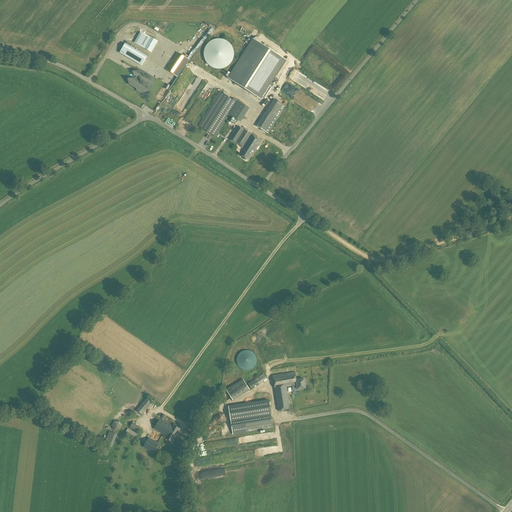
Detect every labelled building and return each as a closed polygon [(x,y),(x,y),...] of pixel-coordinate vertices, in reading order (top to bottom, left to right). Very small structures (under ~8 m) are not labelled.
[(151,52),(157,42),(144,34),(138,45),(151,52)] [(261,99),(286,60),(252,39),(227,78),(261,99)] [(141,65),(147,56),(131,47),(126,44),(125,43),(119,52),(141,65)] [(188,60),(180,55),(169,71),(177,77),(188,60)] [(134,77),(136,78),(135,78),(134,78),(128,81),(129,86),(135,89),(136,90),(136,91),(136,92),(140,94),(141,94),(142,94),(145,94),(149,93),(150,93),(147,86),(145,84),(145,83),(146,84),(147,84),(151,84),(152,83),(151,80),(149,76),(146,75),(146,76),(142,75),(143,74),(143,73),(143,72),(142,72),(141,71),(140,71),(139,70),(133,73),(134,77)] [(215,137),(237,103),(220,92),(198,126),(215,137)] [(268,133),(286,106),(274,99),(257,126),(268,133)] [(242,148),(251,134),(238,126),(229,139),(242,148)] [(251,134),(242,148),(241,150),(242,151),(239,155),(248,161),(253,154),(262,141),(251,134)] [(256,361),(256,360),(256,358),(256,357),(255,356),(254,355),(253,354),(252,353),(251,352),(250,351),(249,351),(247,351),(246,351),(244,351),(243,351),(242,352),(241,352),(240,353),(239,354),(238,355),(237,357),(237,358),(236,359),(236,361),(236,362),(237,363),(237,365),(238,366),(239,367),(240,368),(241,369),(242,370),(243,370),(245,370),(246,371),(247,371),(249,370),(250,370),(251,369),(253,368),(254,367),(254,366),(255,365),(256,364),(256,363),(256,361)] [(296,380),(295,372),(273,376),(278,410),(290,409),(287,387),(292,386),(293,387),(297,386),(297,389),(305,388),(304,379),(296,380)] [(251,389),(266,379),(263,374),(248,384),(251,389)] [(233,401),(249,390),(243,379),(226,390),(233,401)] [(246,432),(273,428),(268,400),(228,406),(233,434),(246,432)] [(160,418),(154,429),(164,435),(163,436),(172,442),(180,429),(174,425),(173,426),(160,418)] [(122,426),(119,422),(114,422),(111,426),(114,430),(119,431),(122,426)] [(137,435),(137,434),(128,429),(125,434),(134,439),(136,435),(137,435)] [(104,444),(112,447),(117,434),(109,431),(104,444)] [(153,454),(159,444),(148,438),(143,448),(153,454)]
